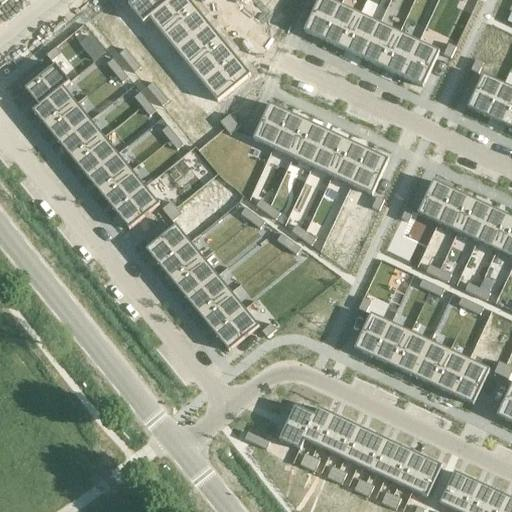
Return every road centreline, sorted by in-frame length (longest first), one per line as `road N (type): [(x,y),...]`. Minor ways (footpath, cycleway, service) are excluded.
road 1 (residential): [(0,137),(229,409)]
road 2 (residential): [(228,0),(279,60),(511,173)]
road 3 (residential): [(511,472),(308,375),(265,381),(229,409)]
road 4 (tertiary): [(179,451),(0,235)]
